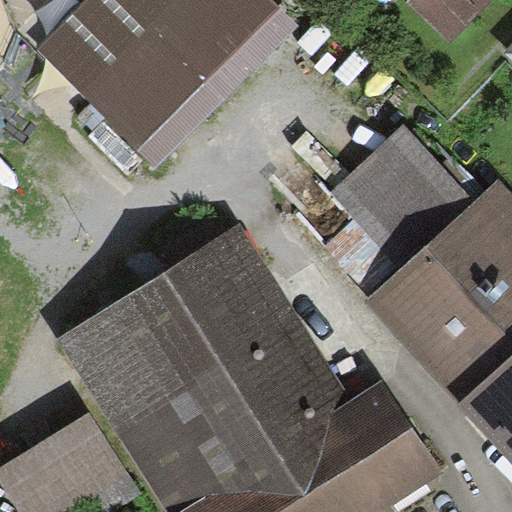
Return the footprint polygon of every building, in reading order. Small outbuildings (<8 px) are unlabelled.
[(261,0),(83,0),(31,51),(145,167),(288,27),(261,0)] [(403,0),(447,42),(487,0),(403,0)] [(472,197),(402,122),(335,184),(406,260),(363,300),(511,459),(511,198),(493,178),(472,197)] [(316,196),(302,195),(295,206),(301,219),(314,220),(322,208),(316,196)] [(340,220),(326,219),(318,231),(324,243),(338,244),(346,233),(340,220)] [(240,226),(68,334),(180,511),(389,511),(396,508),(387,496),(437,464),(407,417),(384,381),(351,401),(240,226)] [(90,418),(4,472),(29,511),(67,511),(76,507),(79,511),(105,511),(137,493),(90,418)]
